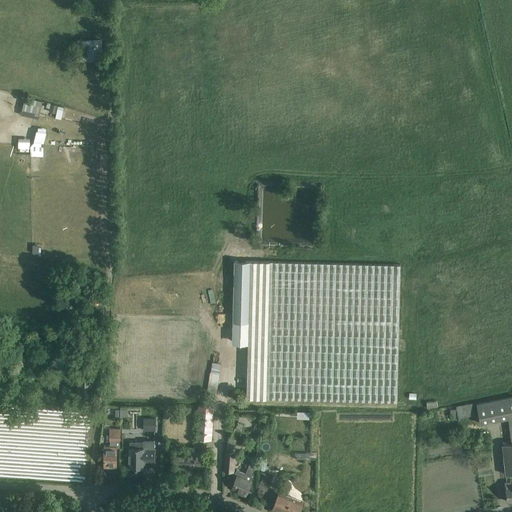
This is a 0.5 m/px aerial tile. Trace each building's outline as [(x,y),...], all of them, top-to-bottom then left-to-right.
[(103,42),(85,42),(85,56),(103,56),(103,42)] [(65,102),(63,114),(70,115),(71,102),(65,102)] [(232,343),(248,343),(246,398),(397,402),(401,265),(234,260),(232,343)] [(93,296),(74,294),(73,306),(92,307),(93,296)] [(219,358),(215,377),(225,379),(228,360),(219,358)] [(77,394),(83,394),(93,394),(93,369),(77,369),(77,385),(75,385),(75,391),(77,391),(77,394)] [(442,396),(433,399),(435,406),(444,403),(442,396)] [(511,396),(477,403),(481,424),(511,417),(511,396)] [(196,439),(211,440),(214,406),(199,405),(196,439)] [(503,445),(505,464),(506,474),(511,473),(511,418),(508,419),(511,444),(503,445)] [(115,446),(104,446),(104,467),(116,467),(116,447),(120,447),(120,446),(120,428),(120,429),(110,429),(110,428),(110,440),(115,440),(115,446)] [(144,442),(130,442),(130,447),(129,447),(129,467),(132,467),(132,469),(140,469),(140,467),(144,467),(144,461),(155,461),(155,449),(154,449),(154,441),(144,441),(144,442)] [(176,452),(176,467),(202,468),(202,452),(192,452),(192,449),(183,449),(183,452),(176,452)] [(234,452),(226,452),(225,471),(233,471),(234,452)] [(284,464),(308,470),(311,457),(287,452),(284,464)] [(477,463),(478,471),(490,470),(489,462),(477,463)] [(246,473),(241,471),(236,469),(234,476),(236,477),(232,487),(239,489),(238,492),(245,495),(244,494),(245,492),(246,492),(252,476),(251,475),(254,469),(248,467),(246,473)] [(261,481),(258,488),(266,491),(269,484),(272,477),(264,473),(261,481)] [(278,492),(275,499),(272,508),(281,511),(299,511),(303,503),(278,492)]
